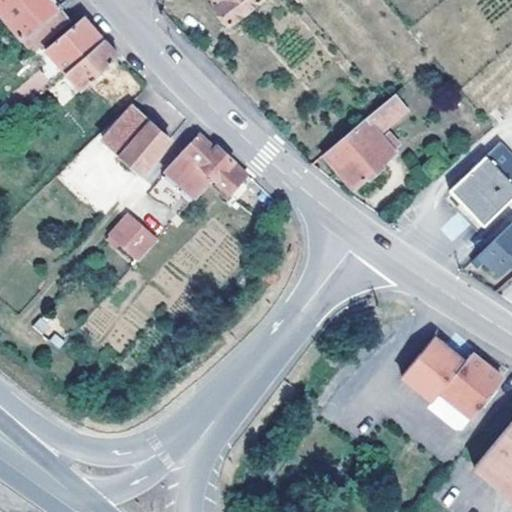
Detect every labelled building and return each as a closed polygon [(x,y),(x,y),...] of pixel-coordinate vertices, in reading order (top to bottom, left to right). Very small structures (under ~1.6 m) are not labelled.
[(0,0),(0,18),(16,39),(58,7),(52,0),(0,0)] [(212,0),(216,4),(212,7),(226,25),(258,0),(212,0)] [(68,19),(58,7),(16,39),(27,52),(68,19)] [(42,49),(63,72),(100,39),(95,32),(81,16),(42,49)] [(100,39),(63,72),(79,89),(116,55),(104,42),(100,39)] [(382,101),(320,154),(349,189),(391,153),(376,134),(407,108),(399,98),(403,94),(399,87),(382,101)] [(99,139),(137,174),(167,139),(146,120),(131,107),(99,139)] [(186,201),(208,176),(226,193),(244,173),(236,165),(215,143),(211,148),(197,134),(181,150),(158,177),(186,201)] [(422,166),(432,177),(445,166),(441,162),(446,157),(436,145),(426,155),(429,160),(422,166)] [(511,192),(483,162),(446,196),(453,203),(480,232),(511,203),(511,192)] [(138,226),(125,215),(107,234),(120,246),(138,226)] [(511,220),(467,262),(473,267),(480,261),(498,275),(511,262),(511,220)] [(135,259),(153,239),(138,226),(120,246),(135,259)] [(35,248),(28,258),(44,271),(52,264),(35,248)] [(398,376),(462,425),(501,378),(471,355),(466,361),(431,334),(398,376)] [(511,421),(474,467),(511,498),(511,421)] [(511,498),(474,467),(467,474),(511,511),(511,498)]
